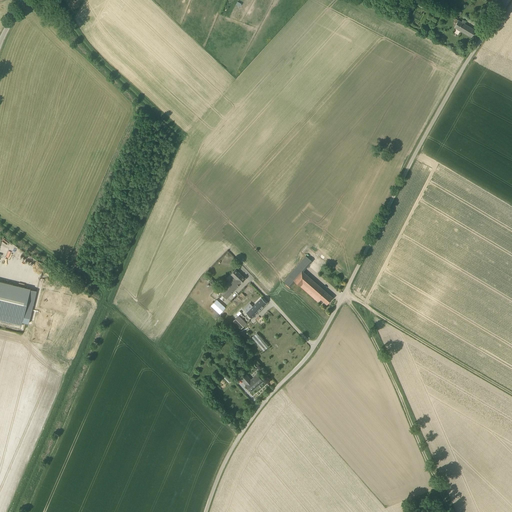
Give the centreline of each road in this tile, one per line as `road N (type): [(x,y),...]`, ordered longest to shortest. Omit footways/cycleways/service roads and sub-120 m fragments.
road 1 (unclassified): [(209,511),(243,430),(313,347),(450,88),(508,0)]
road 2 (track): [(511,393),(343,294)]
